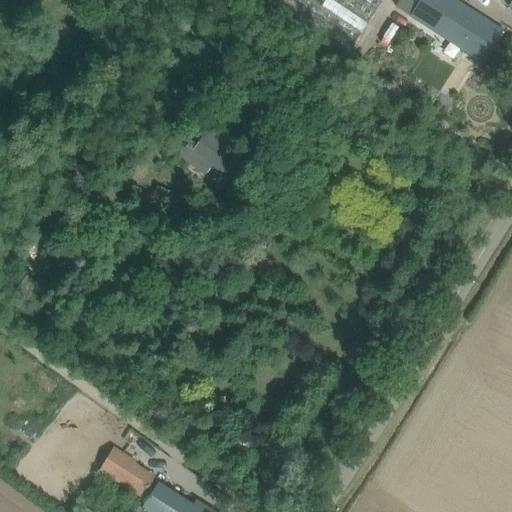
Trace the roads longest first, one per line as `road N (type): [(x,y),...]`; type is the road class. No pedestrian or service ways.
road 1 (unclassified): [(320,511),(511,212)]
road 2 (track): [(0,316),(267,511)]
